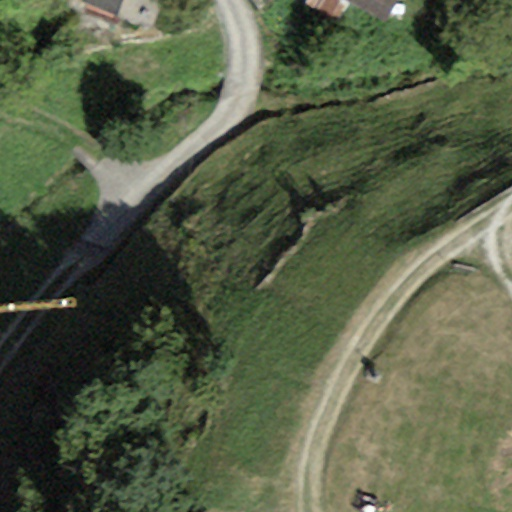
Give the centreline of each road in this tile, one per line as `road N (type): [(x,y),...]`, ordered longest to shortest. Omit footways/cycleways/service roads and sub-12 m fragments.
road 1 (track): [(511,175),(396,241),(281,377),(242,487),(253,511)]
road 2 (track): [(218,0),(236,46),(227,112),(0,342)]
road 3 (track): [(134,204),(52,129),(0,107)]
road 4 (track): [(450,210),(463,283),(511,324)]
